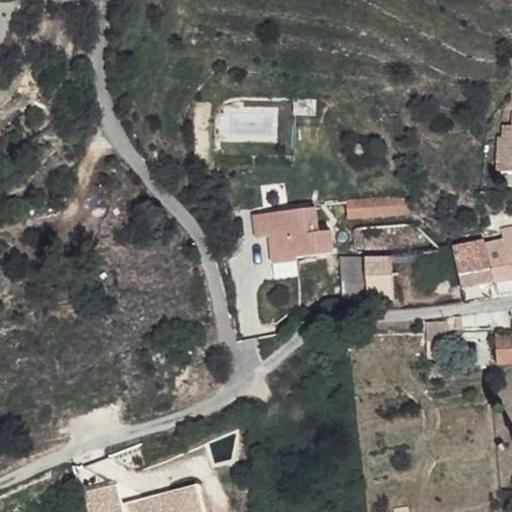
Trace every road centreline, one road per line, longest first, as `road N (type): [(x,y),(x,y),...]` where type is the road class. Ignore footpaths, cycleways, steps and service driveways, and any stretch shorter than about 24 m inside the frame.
road 1 (unclassified): [(105,0),(94,68),(101,106),(116,142),(199,244),(232,363),(227,393),(212,406),(0,481)]
road 2 (unknown): [(67,454),(116,484),(197,476),(213,511)]
